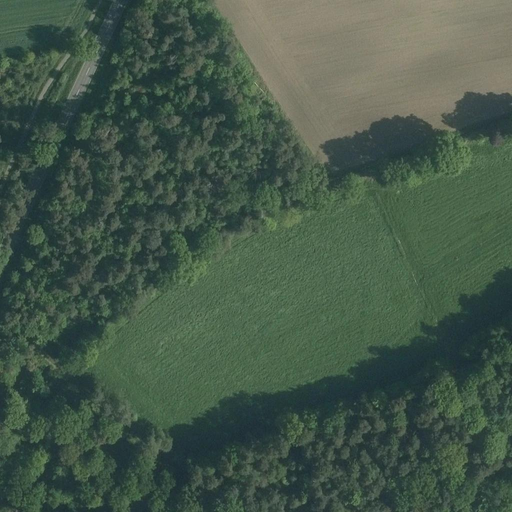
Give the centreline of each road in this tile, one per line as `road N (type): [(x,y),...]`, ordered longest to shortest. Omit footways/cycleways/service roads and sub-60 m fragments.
road 1 (track): [(511,330),(423,393),(375,403),(190,481)]
road 2 (track): [(226,511),(0,316)]
road 3 (secondary): [(120,0),(0,265)]
